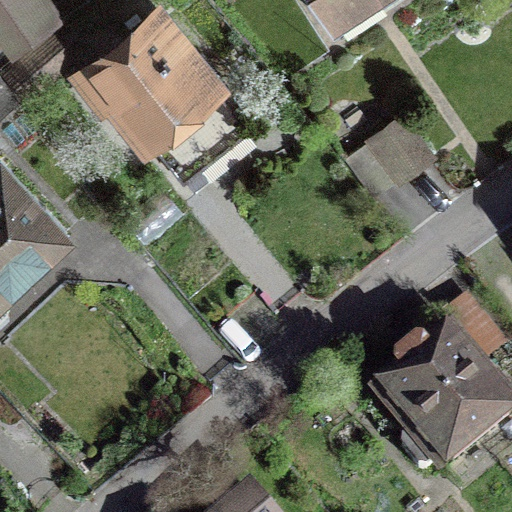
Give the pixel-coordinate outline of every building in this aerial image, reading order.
[(51,0),(0,0),(0,35),(11,51),(62,16),(51,0)] [(319,0),(334,22),(366,0),(319,0)] [(156,17),(92,69),(183,181),(248,129),(156,17)] [(26,97),(56,70),(34,45),(4,71),(26,97)] [(0,75),(0,107),(16,94),(0,75)] [(403,115),(372,136),(399,176),(430,155),(403,115)] [(3,160),(0,162),(0,292),(67,232),(3,160)] [(401,375),(381,392),(412,432),(404,439),(401,448),(418,468),(428,468),(437,460),(439,464),(509,407),(451,335),(428,353),(423,346),(416,346),(396,362),(395,368),(401,375)] [(266,511),(249,491),(224,511),(266,511)]
